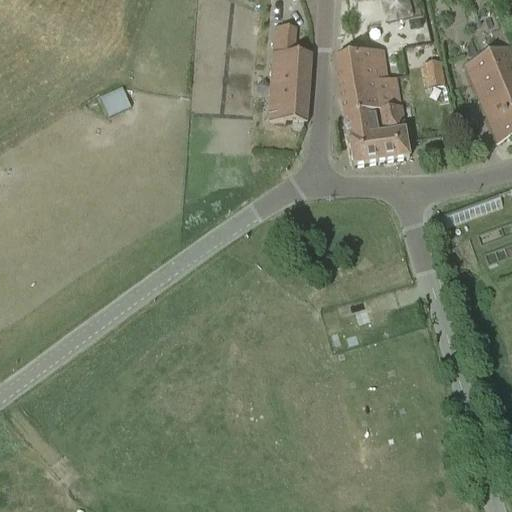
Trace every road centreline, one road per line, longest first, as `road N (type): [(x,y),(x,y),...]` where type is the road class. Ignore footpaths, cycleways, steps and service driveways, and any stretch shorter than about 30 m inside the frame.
road 1 (tertiary): [(0,398),(269,202),(319,182)]
road 2 (secondary): [(496,511),(404,196)]
road 3 (secondary): [(316,0),(319,182)]
